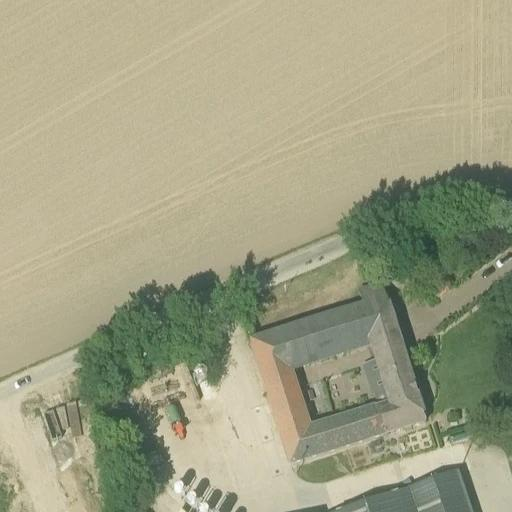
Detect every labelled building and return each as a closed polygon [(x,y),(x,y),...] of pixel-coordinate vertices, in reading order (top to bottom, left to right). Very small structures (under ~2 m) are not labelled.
[(443,296),(453,290),(443,274),(433,279),(443,296)] [(252,344),(291,466),(384,437),(425,424),(399,339),(382,286),(359,293),(363,308),(325,320),(252,344)] [(134,460),(152,457),(149,435),(130,438),(134,460)] [(411,491),(416,507),(462,492),(456,476),(411,491)] [(468,511),(462,492),(416,507),(411,491),(409,492),(347,511),(468,511)]
